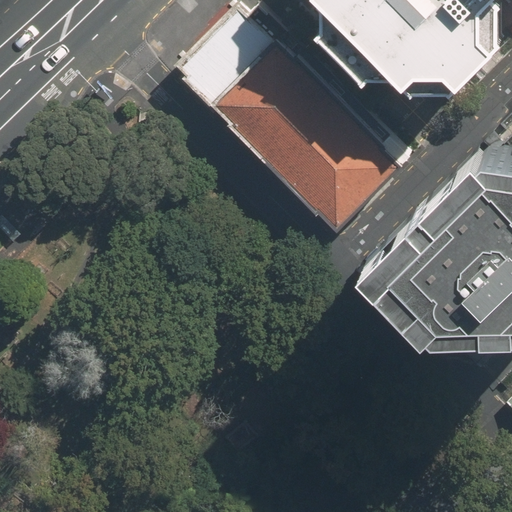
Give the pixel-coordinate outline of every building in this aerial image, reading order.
[(261,0),(253,9),(244,0),(238,0),(179,61),(187,70),(182,74),(217,108),(220,105),(233,118),(231,119),(340,227),(373,193),(406,159),(301,51),(299,53),(283,37),(292,29),(262,0),(261,0)] [(400,65),(418,82),(420,80),(437,80),(453,79),(456,82),(507,31),(504,28),(503,0),(328,0),(329,19),(322,25),(370,72),(376,66),(400,65)] [(481,145),(370,257),(432,320),(438,315),(441,319),(483,318),(489,318),(509,318),(511,317),(511,145),(490,144),(486,149),(481,145)] [(21,233),(3,213),(0,216),(0,227),(12,241),(21,233)] [(483,318),(441,319),(465,343),(489,318),(483,318)] [(511,380),(500,394),(511,405),(511,380)]
